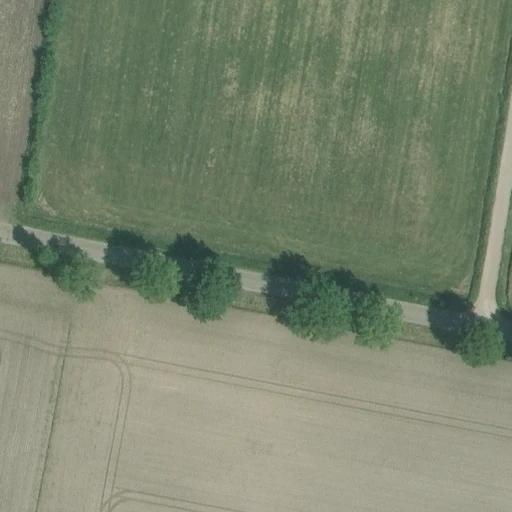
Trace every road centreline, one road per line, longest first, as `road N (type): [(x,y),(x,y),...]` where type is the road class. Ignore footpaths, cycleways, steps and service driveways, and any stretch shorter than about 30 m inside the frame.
road 1 (unclassified): [(511,331),(0,234)]
road 2 (track): [(489,326),(511,175)]
